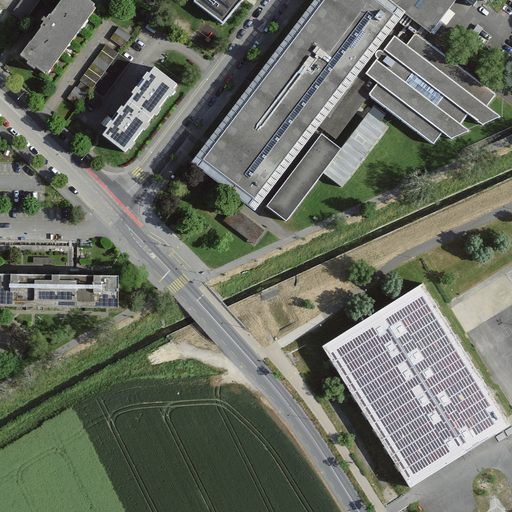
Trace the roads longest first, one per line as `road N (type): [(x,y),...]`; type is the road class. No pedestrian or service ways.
road 1 (unclassified): [(119,211),(279,0)]
road 2 (tertiary): [(359,511),(234,340)]
road 3 (unclassified): [(119,211),(0,99)]
